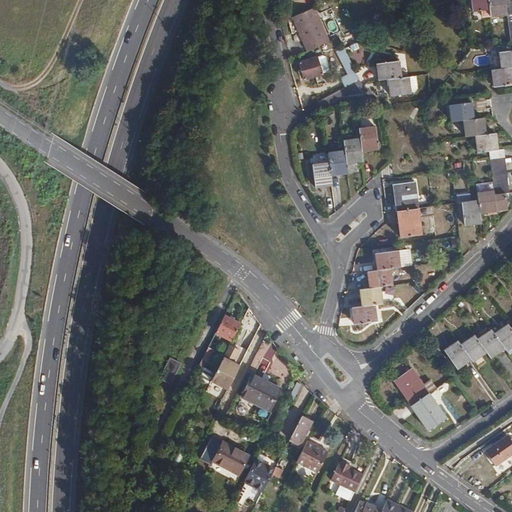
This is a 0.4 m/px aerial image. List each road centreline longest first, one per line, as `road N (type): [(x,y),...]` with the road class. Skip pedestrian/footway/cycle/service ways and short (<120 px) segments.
road 1 (primary): [(61,511),(73,366),(98,231),(173,0)]
road 2 (primary): [(148,0),(71,244),(37,511)]
road 3 (tertiary): [(0,115),(243,273),(314,350)]
road 4 (unclassified): [(0,354),(28,258),(20,202),(0,165)]
road 5 (tertiary): [(511,234),(366,363)]
road 6 (residential): [(342,251),(377,212),(372,196),(327,234)]
road 7 (residential): [(277,124),(269,0)]
road 8 (residential): [(327,234),(296,195),(277,124)]
